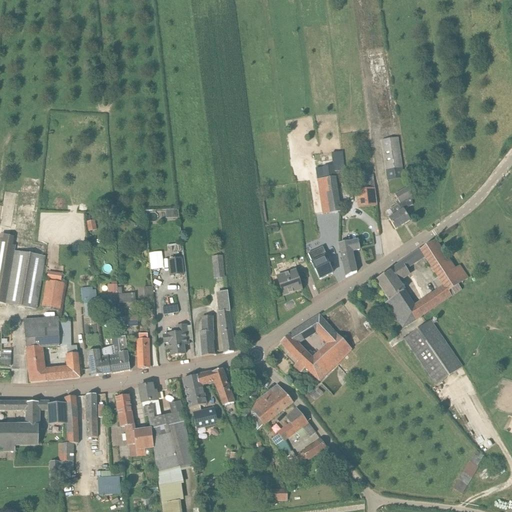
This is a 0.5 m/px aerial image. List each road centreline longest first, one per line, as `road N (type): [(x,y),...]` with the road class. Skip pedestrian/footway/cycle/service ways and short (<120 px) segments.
road 1 (unclassified): [(252,351),(430,235),(511,157)]
road 2 (residential): [(0,388),(83,387),(252,351)]
road 3 (unclassified): [(370,500),(252,351)]
